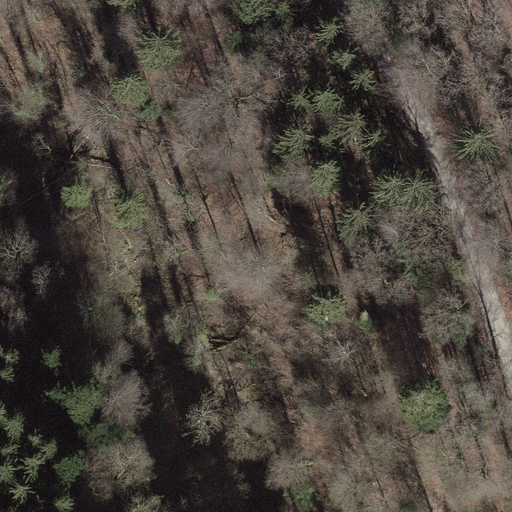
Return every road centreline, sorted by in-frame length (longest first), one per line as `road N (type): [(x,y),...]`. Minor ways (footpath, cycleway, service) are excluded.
road 1 (track): [(260,511),(231,453),(64,227),(0,165)]
road 2 (track): [(511,353),(465,224),(355,0)]
